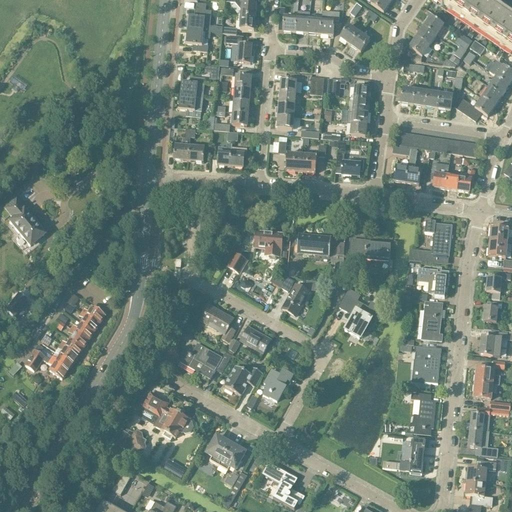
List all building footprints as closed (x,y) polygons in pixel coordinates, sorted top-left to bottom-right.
[(255,19),(256,5),(248,5),(248,0),(224,0),(225,3),(234,4),(241,13),(241,18),(255,19)] [(384,0),(374,0),(370,5),(383,14),(390,4),(384,0)] [(511,17),(486,0),(433,0),(432,2),(511,57),(511,17)] [(188,18),(187,32),(203,34),(210,34),(222,36),(222,29),(210,28),(211,13),(206,12),(206,6),(196,5),(195,19),(188,18)] [(362,9),(356,5),(349,15),(355,19),(362,9)] [(280,10),(278,32),(283,33),(284,18),(286,18),(286,10),(280,10)] [(365,17),(369,20),(373,15),(369,11),(365,17)] [(373,15),(369,20),(373,24),(377,18),(373,15)] [(254,32),(255,19),(241,18),(240,31),(254,32)] [(283,33),(283,34),(296,35),(297,19),(286,18),(284,18),(283,33)] [(430,18),(424,28),(437,37),(444,27),(430,18)] [(297,19),(296,35),(308,36),(310,20),(297,19)] [(310,20),(308,36),(321,37),(322,21),(310,20)] [(321,37),(333,38),(335,22),(322,21),(321,37)] [(339,40),(350,47),(359,34),(349,27),(339,40)] [(424,28),(417,38),(430,47),(437,37),(424,28)] [(187,32),(185,46),(193,47),(192,53),(207,54),(208,48),(202,47),(203,40),(210,40),(210,34),(203,34),(187,32)] [(359,34),(350,47),(361,55),(370,42),(359,34)] [(472,43),(461,35),(458,40),(469,47),(472,43)] [(242,40),(225,38),(225,45),(238,46),(237,57),(236,57),(235,63),(237,63),(236,65),(250,66),(252,47),(241,46),(242,40)] [(411,58),(410,62),(421,63),(421,59),(422,59),(430,47),(417,38),(409,50),(410,51),(407,56),(411,58)] [(475,42),(470,50),(480,57),(485,50),(475,42)] [(454,56),(460,61),(464,55),(458,51),(454,56)] [(469,54),(465,60),(471,64),(475,58),(469,54)] [(452,57),(449,61),(456,66),(459,62),(452,57)] [(442,66),(442,67),(454,69),(456,66),(449,61),(446,60),(442,66)] [(403,72),(417,74),(418,67),(404,65),(403,72)] [(511,74),(503,68),(495,78),(509,87),(511,82),(511,74)] [(235,77),(234,90),(250,92),(251,79),(235,77)] [(181,84),(180,97),(196,99),(203,100),(204,87),(204,86),(204,80),(190,78),(189,84),(181,84)] [(495,78),(488,89),(502,98),(509,87),(495,78)] [(454,83),(462,88),(463,80),(455,79),(454,83)] [(327,81),(326,98),(332,99),(333,93),(334,81),(327,81)] [(333,93),(332,99),(339,99),(340,82),(334,81),(333,93)] [(281,82),(280,94),(296,95),(297,83),(281,82)] [(354,89),(353,101),(369,102),(370,90),(354,89)] [(400,105),(411,107),(415,91),(403,89),(400,105)] [(488,89),(481,99),(495,108),(502,98),(488,89)] [(234,90),(233,102),(249,104),(250,92),(234,90)] [(415,91),(411,107),(425,109),(427,93),(415,91)] [(427,93),(425,109),(438,111),(440,95),(427,93)] [(280,94),(279,106),(295,108),(296,95),(280,94)] [(440,95),(438,111),(451,113),(453,97),(440,95)] [(180,97),(178,111),(186,112),(186,118),(200,120),(201,114),(202,114),(203,100),(196,99),(180,97)] [(474,109),(481,114),(487,119),(495,108),(481,99),(474,109)] [(475,123),(481,114),(474,109),(462,100),(455,110),(475,123)] [(350,101),(349,113),(352,113),(368,115),(369,102),(350,101)] [(233,102),(232,115),(248,116),(249,104),(233,102)] [(279,106),(278,118),(294,119),(295,108),(279,106)] [(352,113),(350,125),(366,127),(368,115),(352,113)] [(232,115),(231,127),(247,128),(248,116),(232,115)] [(277,130),(293,132),(294,119),(278,118),(277,130)] [(214,131),(214,133),(228,134),(229,134),(229,127),(217,126),(217,120),(215,119),(214,124),(214,125),(214,131)] [(206,131),(214,131),(214,125),(214,124),(206,123),(206,131)] [(350,125),(349,137),(365,139),(366,127),(350,125)] [(300,139),(318,141),(319,134),(301,132),(300,139)] [(323,134),(322,141),(340,143),(341,136),(323,134)] [(430,139),(428,152),(435,153),(436,140),(430,139)] [(337,154),(335,174),(342,175),(341,177),(359,179),(360,171),(363,172),(363,162),(352,161),(352,164),(343,163),(344,155),(345,155),(346,144),(345,144),(338,143),(337,148),(337,154)] [(454,144),(452,156),(458,157),(460,144),(454,143),(454,144)] [(279,144),(278,155),(284,155),(285,155),(286,144),(279,144)] [(460,144),(458,157),(463,157),(464,158),(466,145),(460,144)] [(175,148),(173,162),(188,163),(190,149),(175,148)] [(190,149),(188,163),(203,164),(204,150),(190,149)] [(394,149),(393,156),(410,158),(411,151),(394,149)] [(217,167),(230,168),(232,150),(231,150),(231,154),(224,153),(224,152),(219,152),(219,153),(218,153),(217,167)] [(232,150),(230,168),(243,169),(243,163),(245,163),(246,151),(232,150)] [(408,169),(406,185),(419,187),(421,171),(414,170),(417,152),(411,151),(410,158),(408,169)] [(287,155),(285,173),(300,174),(301,156),(287,155)] [(301,156),(300,174),(315,175),(316,157),(301,156)] [(393,183),(406,185),(408,169),(395,167),(393,183)] [(433,189),(445,191),(448,177),(440,176),(441,168),(435,167),(433,178),(435,179),(433,189)] [(459,178),(457,193),(469,195),(471,184),(473,184),(475,173),(468,172),(467,180),(465,179),(466,178),(461,177),(461,179),(459,178)] [(448,177),(445,191),(457,193),(459,178),(458,178),(458,177),(454,176),(453,178),(448,177)] [(2,208),(0,209),(0,216),(4,221),(9,217),(12,221),(8,224),(29,248),(43,237),(31,222),(23,213),(27,209),(16,196),(1,208),(2,208)] [(434,235),(432,256),(449,257),(452,227),(435,225),(435,223),(426,222),(424,235),(434,235)] [(491,229),(489,244),(507,246),(508,230),(491,229)] [(255,249),(265,250),(264,257),(269,258),(269,259),(270,261),(274,261),(276,259),(281,259),(281,251),(282,236),(256,234),(255,249)] [(298,236),(296,255),(315,257),(314,262),(329,264),(331,239),(298,236)] [(350,242),(349,262),(359,263),(360,259),(366,259),(365,262),(388,264),(388,262),(389,262),(390,247),(367,245),(367,244),(350,242)] [(344,257),(344,245),(337,244),(336,257),(344,257)] [(489,244),(488,259),(506,261),(507,246),(489,244)] [(421,252),(420,263),(431,265),(432,256),(428,255),(428,253),(421,252)] [(235,256),(227,269),(239,275),(246,262),(235,256)] [(511,262),(504,262),(503,270),(503,272),(511,272),(511,262)] [(343,264),(342,277),(350,278),(351,265),(343,264)] [(417,284),(429,285),(427,295),(434,296),(434,298),(444,299),(444,297),(446,297),(449,273),(418,270),(417,284)] [(492,294),(491,301),(499,302),(500,296),(502,281),(510,282),(511,276),(493,274),(493,280),(487,279),(486,294),(492,294)] [(275,286),(280,289),(285,282),(279,279),(275,286)] [(280,289),(280,290),(287,294),(294,283),(286,279),(285,282),(280,289)] [(249,287),(248,283),(245,282),(242,283),(240,285),(241,289),(244,290),(247,290),(249,287)] [(296,286),(282,310),(295,318),(296,317),(303,321),(311,308),(303,304),(309,293),(296,286)] [(255,296),(252,302),(254,303),(257,306),(263,309),(273,294),(266,290),(263,295),(262,294),(259,295),(258,296),(257,298),(255,296)] [(349,292),(339,310),(353,317),(353,318),(344,332),(359,341),(360,339),(362,340),(366,333),(364,332),(370,322),(371,322),(372,321),(371,320),(372,319),(374,320),(380,310),(372,305),(369,310),(357,303),(360,298),(349,292)] [(18,321),(30,305),(17,296),(5,312),(13,318),(14,318),(18,321)] [(72,308),(78,300),(72,296),(67,304),(72,308)] [(421,342),(429,343),(442,344),(442,337),(439,336),(442,314),(443,306),(425,304),(421,342)] [(502,305),(491,304),(490,309),(484,309),(483,323),(497,325),(498,311),(501,311),(502,305)] [(74,309),(67,305),(63,310),(70,315),(74,309)] [(80,314),(98,326),(103,318),(89,308),(86,312),(83,310),(80,314)] [(209,308),(200,324),(222,336),(220,340),(228,345),(235,332),(228,329),(233,321),(209,308)] [(81,320),(78,325),(92,334),(98,326),(80,314),(78,318),(81,320)] [(60,315),(56,321),(64,326),(68,320),(60,315)] [(52,326),(52,327),(60,332),(64,327),(64,326),(56,321),(52,326)] [(69,330),(87,342),(92,334),(78,325),(75,329),(72,327),(69,330)] [(248,329),(240,344),(262,356),(270,342),(248,329)] [(70,336),(67,341),(81,350),(87,342),(69,330),(67,334),(70,336)] [(481,338),(479,357),(500,359),(502,341),(507,341),(507,336),(488,333),(487,339),(481,338)] [(47,346),(51,341),(45,336),(41,342),(47,346)] [(59,346),(76,358),(81,350),(67,341),(65,345),(61,343),(59,346)] [(239,345),(233,341),(227,351),(228,351),(226,354),(232,357),(233,354),(234,355),(239,345)] [(216,370),(223,374),(232,358),(225,354),(222,359),(197,345),(191,356),(185,352),(178,363),(210,381),(216,370)] [(38,346),(34,352),(40,355),(44,349),(38,346)] [(54,354),(71,365),(76,358),(59,346),(56,350),(57,350),(54,354)] [(183,351),(176,347),(171,355),(178,359),(183,351)] [(437,386),(441,351),(418,348),(417,354),(415,354),(414,362),(412,373),(418,374),(417,385),(424,385),(424,384),(437,386)] [(42,362),(46,365),(50,367),(47,371),(61,381),(67,373),(49,361),(43,357),(40,355),(34,352),(29,359),(24,367),(34,374),(42,362)] [(49,361),(67,373),(71,365),(54,354),(52,358),(51,358),(49,361)] [(236,368),(224,389),(225,389),(225,391),(232,395),(233,394),(241,398),(248,386),(255,389),(263,376),(252,369),(249,374),(244,371),(244,373),(236,368)] [(279,375),(271,371),(263,385),(267,387),(264,390),(266,391),(262,397),(269,400),(276,404),(285,388),(283,387),(286,381),(289,382),(292,376),(282,370),(279,375)] [(476,370),(474,385),(493,387),(493,386),(499,387),(500,378),(494,377),(495,372),(476,370)] [(473,400),(491,402),(493,387),(474,385),(473,400)] [(16,394),(11,399),(23,409),(27,404),(16,394)] [(150,399),(145,408),(160,416),(154,427),(153,428),(164,434),(162,437),(170,442),(172,438),(176,441),(177,439),(176,439),(179,435),(182,435),(183,434),(185,435),(191,434),(192,431),(193,429),(192,423),(189,421),(171,410),(170,412),(165,409),(168,404),(153,396),(150,394),(147,398),(150,399)] [(412,395),(411,402),(416,402),(420,403),(418,417),(413,417),(412,429),(414,429),(413,436),(424,437),(424,430),(433,431),(435,403),(430,403),(431,397),(417,396),(412,395)] [(255,404),(250,401),(246,408),(251,411),(255,404)] [(490,404),(489,410),(509,413),(510,406),(490,404)] [(25,409),(30,413),(35,408),(33,405),(27,407),(25,409)] [(472,415),(470,432),(483,433),(488,434),(489,419),(489,417),(509,419),(509,413),(489,410),(477,409),(477,416),(472,415)] [(22,424),(17,419),(13,424),(12,423),(11,424),(17,430),(22,424)] [(10,438),(17,430),(11,425),(5,433),(10,438)] [(114,445),(135,458),(136,455),(138,456),(139,454),(144,453),(146,449),(145,445),(147,442),(143,440),(142,435),(138,432),(132,434),(129,432),(128,435),(122,431),(114,445)] [(470,432),(468,449),(478,450),(478,452),(476,452),(476,458),(496,460),(497,452),(487,451),(489,434),(488,434),(483,433),(470,432)] [(217,440),(208,456),(212,458),(210,462),(219,467),(231,446),(227,444),(226,445),(217,440)] [(411,464),(400,463),(400,465),(399,472),(424,475),(425,466),(422,465),(424,450),(428,450),(429,443),(425,443),(426,442),(413,441),(413,442),(411,441),(410,449),(412,449),(411,464)] [(219,467),(226,472),(229,467),(233,470),(242,455),(233,450),(234,448),(231,446),(219,467)] [(383,463),(382,471),(399,472),(400,465),(383,463)] [(468,470),(466,484),(485,486),(487,472),(495,473),(496,464),(481,463),(480,471),(468,470)] [(297,481),(268,465),(262,476),(280,486),(273,500),(294,511),(300,501),(289,495),(297,481)] [(241,474),(236,483),(234,487),(240,490),(247,478),(241,474)] [(120,497),(130,480),(121,475),(112,492),(120,497)] [(197,484),(193,490),(202,495),(206,489),(197,484)] [(472,498),(471,506),(492,509),(493,500),(484,499),(485,486),(466,484),(465,498),(472,498)] [(148,485),(145,490),(151,493),(154,489),(148,485)] [(103,503),(97,511),(125,511),(112,505),(111,507),(103,503)] [(173,511),(176,508),(167,503),(164,508),(155,504),(150,511),(173,511)]
